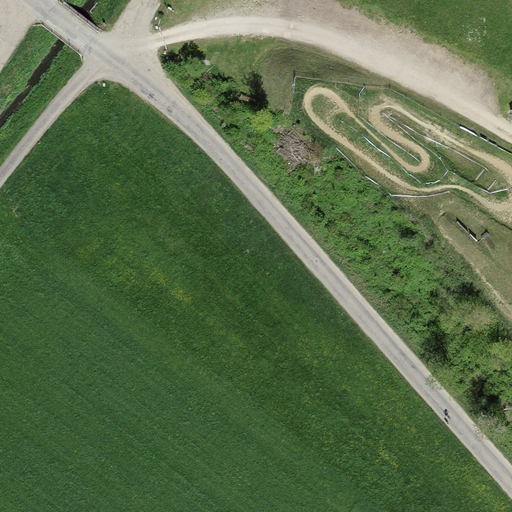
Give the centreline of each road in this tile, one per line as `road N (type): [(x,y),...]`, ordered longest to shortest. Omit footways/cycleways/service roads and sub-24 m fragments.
road 1 (unclassified): [(511,488),(218,158),(106,54),(33,0)]
road 2 (track): [(106,54),(0,179)]
